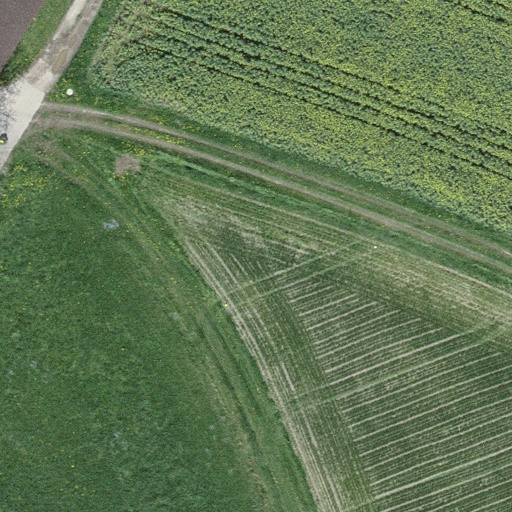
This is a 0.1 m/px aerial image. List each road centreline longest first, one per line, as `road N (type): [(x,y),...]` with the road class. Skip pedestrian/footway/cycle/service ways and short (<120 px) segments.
road 1 (track): [(14,113),(99,122),(236,158),(511,274)]
road 2 (track): [(86,0),(14,113)]
